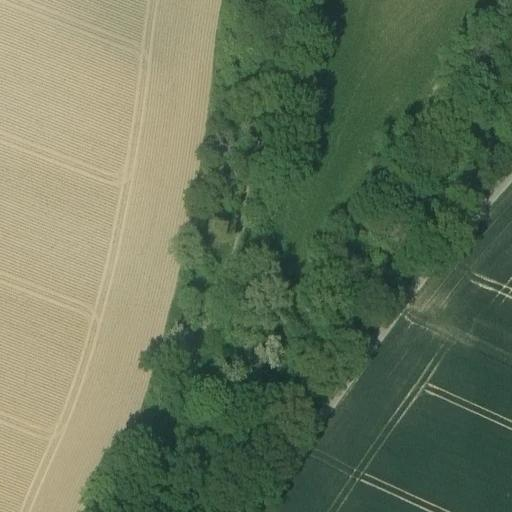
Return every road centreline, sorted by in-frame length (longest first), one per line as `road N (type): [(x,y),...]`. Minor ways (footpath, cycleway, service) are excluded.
road 1 (unknown): [(149,511),(242,263),(285,0)]
road 2 (unknown): [(377,335),(319,319),(242,263)]
